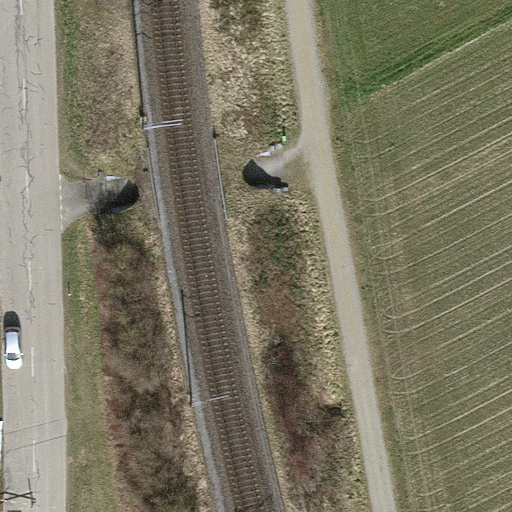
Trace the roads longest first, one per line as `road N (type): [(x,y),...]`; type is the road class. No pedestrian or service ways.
road 1 (tertiary): [(37,511),(22,0)]
road 2 (track): [(330,165),(388,511)]
road 3 (track): [(304,0),(330,165)]
